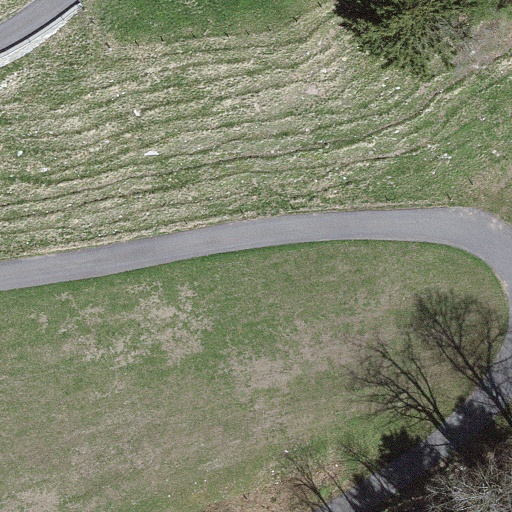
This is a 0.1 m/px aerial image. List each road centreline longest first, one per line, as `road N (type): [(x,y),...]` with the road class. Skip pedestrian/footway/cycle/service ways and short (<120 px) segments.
road 1 (unclassified): [(511,246),(480,224),(446,215),(355,219),(247,228),(0,271)]
road 2 (unclassified): [(340,511),(511,375)]
